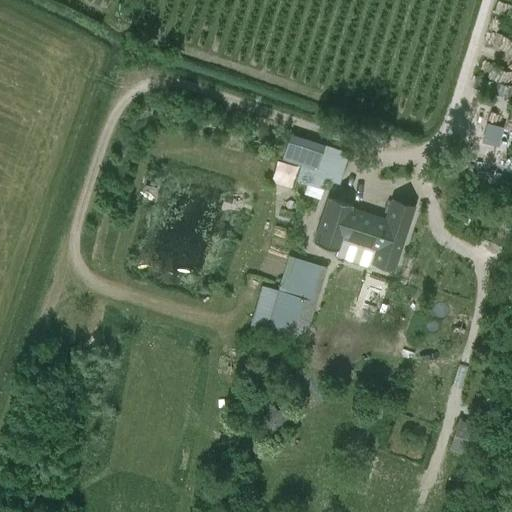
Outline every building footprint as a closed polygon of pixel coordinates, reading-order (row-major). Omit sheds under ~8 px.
[(284,136),(281,160),(318,165),(321,140),(284,136)] [(318,173),(338,179),(347,151),(328,145),(318,173)] [(374,251),(370,263),(394,271),(416,206),(391,198),(384,218),(352,208),(354,205),(328,197),(313,243),(339,251),(342,240),(374,251)] [(266,287),(254,325),(301,340),(323,267),(296,258),(286,293),(266,287)] [(254,435),(254,436),(280,444),(290,411),(291,407),(266,401),(254,435)]
